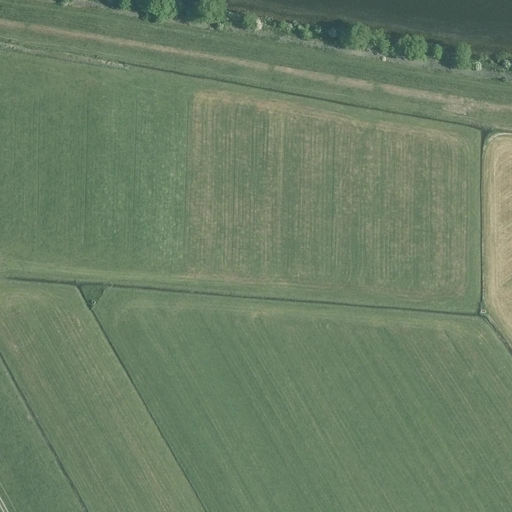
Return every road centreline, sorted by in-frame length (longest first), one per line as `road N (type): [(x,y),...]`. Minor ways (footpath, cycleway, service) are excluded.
road 1 (track): [(0,22),(511,107)]
road 2 (track): [(404,301),(487,308),(511,341)]
